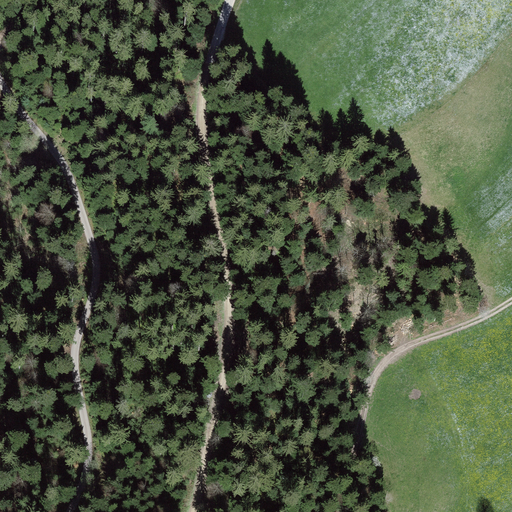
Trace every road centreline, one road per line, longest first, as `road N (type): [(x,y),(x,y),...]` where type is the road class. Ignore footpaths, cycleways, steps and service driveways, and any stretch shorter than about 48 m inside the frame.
road 1 (unclassified): [(192,511),(227,329),(201,121),(210,57),(230,0)]
road 2 (track): [(70,511),(87,453),(74,348),(97,265),(66,170),(0,80)]
road 3 (track): [(511,300),(383,363),(369,390),(341,511)]
